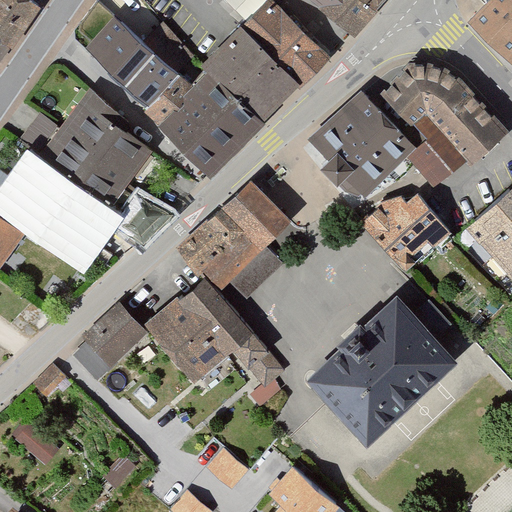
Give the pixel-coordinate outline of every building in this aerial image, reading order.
[(37,4),(30,0),(0,0),(0,41),(8,47),(37,4)] [(330,56),(270,0),(264,0),(203,65),(264,123),(330,56)] [(309,0),(356,36),(376,10),(362,0),(309,0)] [(383,0),(362,0),(376,10),(383,0)] [(511,0),(494,0),(475,21),(511,54),(511,0)] [(196,53),(161,19),(140,41),(175,75),(194,55),(196,53)] [(213,176),(264,123),(203,65),(194,55),(175,75),(143,108),(213,176)] [(387,80),(375,92),(364,80),(305,134),(328,159),(321,165),(338,183),(347,175),(366,195),(408,156),(442,192),(511,128),(461,74),(436,64),(410,64),(387,80)] [(125,130),(132,121),(70,76),(20,146),(31,153),(112,208),(151,149),(125,130)] [(112,208),(31,153),(13,181),(0,171),(0,204),(78,258),(112,208)] [(171,248),(197,274),(203,269),(223,289),(293,221),(247,174),(171,248)] [(452,231),(410,182),(366,220),(407,269),(452,231)] [(169,214),(143,196),(122,228),(141,243),(169,214)] [(511,198),(468,237),(511,288),(511,198)] [(0,265),(24,232),(0,214),(0,265)] [(197,274),(143,325),(147,329),(195,381),(233,345),(266,380),(287,359),(223,289),(203,269),(197,274)] [(143,325),(114,295),(67,344),(101,377),(147,329),(143,325)] [(462,370),(392,298),(306,382),(376,453),(462,370)] [(58,361),(36,378),(48,394),(70,377),(58,361)] [(57,441),(26,415),(13,430),(43,457),(57,441)] [(115,433),(89,456),(111,481),(137,457),(115,433)] [(210,463),(235,484),(252,465),(227,443),(210,463)] [(511,511),(511,459),(464,504),(471,511),(511,511)] [(347,511),(292,465),(269,491),(283,502),(274,511),(347,511)] [(190,485),(173,506),(181,511),(211,511),(216,507),(190,485)]
